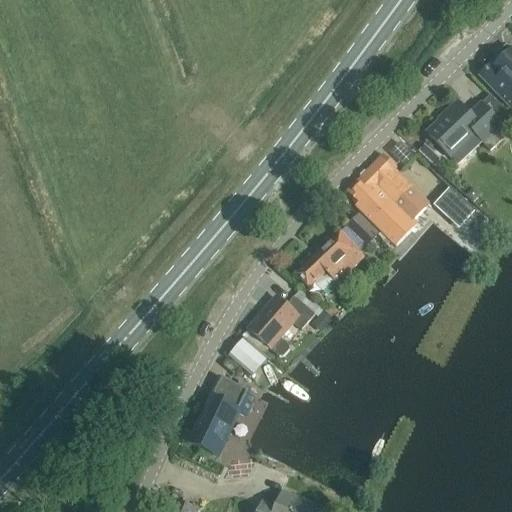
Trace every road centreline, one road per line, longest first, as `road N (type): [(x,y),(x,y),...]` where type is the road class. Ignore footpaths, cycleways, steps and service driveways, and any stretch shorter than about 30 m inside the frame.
road 1 (primary): [(0,481),(269,171)]
road 2 (unclassified): [(135,511),(207,354),(311,206)]
road 3 (unclassified): [(311,206),(511,6)]
road 4 (primary): [(269,171),(401,0)]
